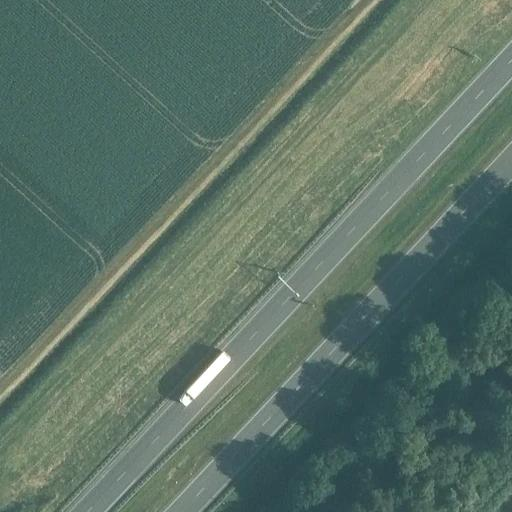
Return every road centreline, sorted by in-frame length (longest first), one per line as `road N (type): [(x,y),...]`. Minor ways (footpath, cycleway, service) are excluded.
road 1 (trunk): [(511,59),(86,511)]
road 2 (trunk): [(184,511),(511,165)]
